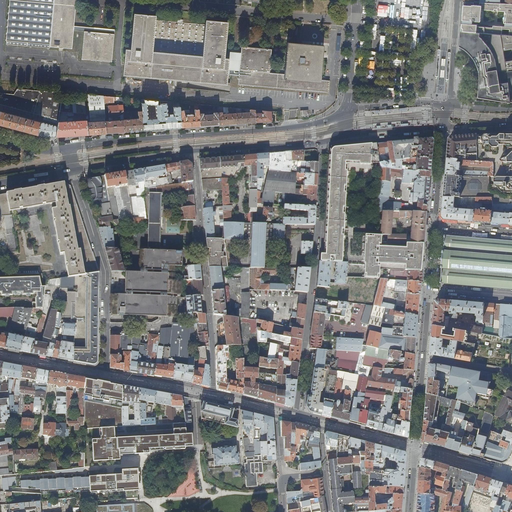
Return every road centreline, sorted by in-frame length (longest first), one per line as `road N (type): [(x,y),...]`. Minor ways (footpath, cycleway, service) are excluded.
road 1 (tertiary): [(346,111),(293,127),(68,148)]
road 2 (residential): [(415,447),(427,291)]
road 3 (tertiary): [(193,150),(346,138)]
road 4 (residential): [(72,170),(105,273),(105,318)]
road 5 (residential): [(193,150),(207,297)]
road 6 (tertiary): [(72,170),(193,150)]
